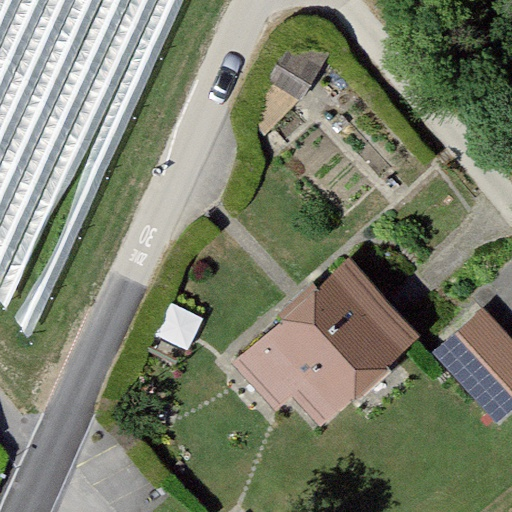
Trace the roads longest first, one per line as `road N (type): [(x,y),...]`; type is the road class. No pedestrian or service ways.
road 1 (residential): [(29,511),(259,0)]
road 2 (track): [(340,0),(511,208)]
